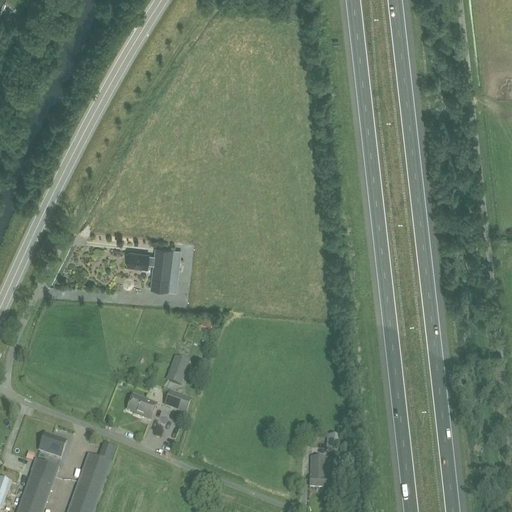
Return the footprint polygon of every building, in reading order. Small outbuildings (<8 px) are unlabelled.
[(148,255),(128,253),(128,255),(127,255),(126,256),(126,259),(127,260),(128,260),(127,266),(147,268),(147,264),(153,265),(151,289),(169,291),(173,250),(155,248),(154,256),(148,256),(148,255)] [(176,358),(168,381),(181,386),(189,363),(176,358)] [(191,400),(170,392),(165,405),(186,413),(191,400)] [(143,416),(151,419),(157,405),(133,396),(128,410),(135,413),(135,414),(143,417),(143,416)] [(66,443),(44,435),(38,450),(61,458),(66,443)] [(341,453),(341,448),(341,437),(327,436),(326,453),(341,453)] [(94,511),(111,463),(89,455),(68,511),(94,511)] [(331,458),(311,458),(311,478),(310,478),(310,487),(332,488),(332,479),(331,479),(331,458)] [(36,460),(17,511),(43,511),(59,468),(36,460)] [(344,460),(336,460),(336,472),(344,472),(344,460)] [(0,508),(2,509),(11,482),(0,478),(0,508)]
